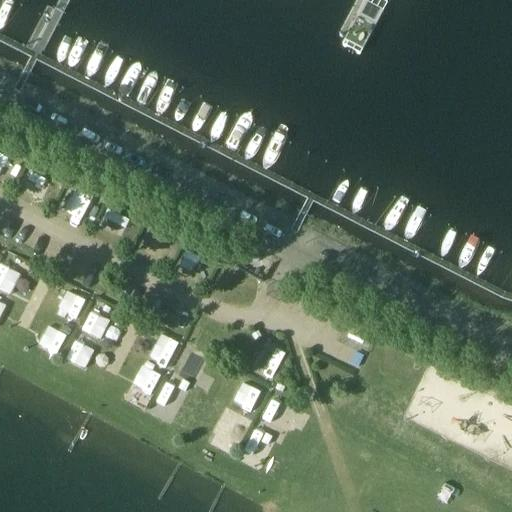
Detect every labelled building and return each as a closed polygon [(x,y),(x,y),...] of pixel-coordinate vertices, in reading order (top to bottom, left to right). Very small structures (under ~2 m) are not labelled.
[(27,169),(17,190),(41,201),(51,180),(27,169)] [(107,210),(99,228),(116,236),(124,218),(107,210)] [(146,232),(139,247),(152,252),(158,237),(146,232)] [(175,268),(198,276),(205,257),(182,249),(175,268)] [(0,289),(12,295),(22,271),(0,263),(0,289)] [(56,315),(76,323),(86,299),(65,291),(56,315)] [(81,329),(101,340),(113,319),(93,308),(81,329)] [(60,353),(69,329),(60,326),(51,349),(60,353)] [(144,357),(164,368),(177,345),(157,334),(144,357)] [(75,339),(65,361),(85,370),(94,348),(75,339)] [(266,344),(254,367),(273,377),(285,354),(266,344)] [(143,367),(132,391),(149,399),(160,375),(143,367)] [(244,381),(237,400),(256,407),(263,388),(244,381)] [(172,414),(184,392),(166,382),(153,404),(172,414)] [(278,428),(287,410),(269,401),(260,419),(278,428)] [(229,412),(219,431),(238,441),(249,422),(229,412)] [(246,451),(261,458),(270,439),(255,432),(246,451)]
